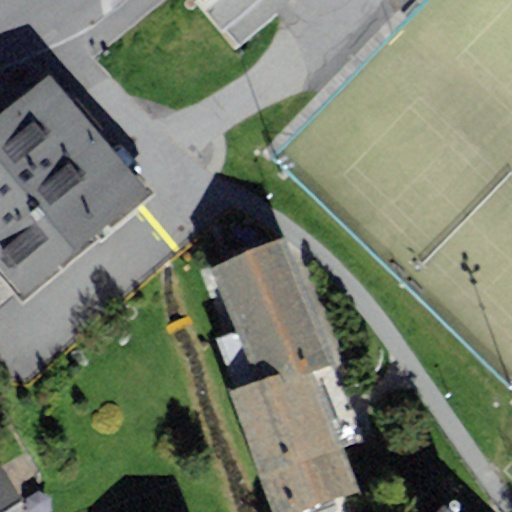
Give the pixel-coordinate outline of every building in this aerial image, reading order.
[(199,0),(197,2),(236,50),(296,0),(199,0)] [(0,215),(99,132),(49,74),(0,115),(0,215)] [(99,132),(0,215),(0,267),(25,297),(150,192),(99,132)] [(214,268),(257,382),(284,372),(289,383),(316,373),(336,366),(288,240),(214,268)] [(230,392),(275,511),(307,511),(362,492),(316,373),(289,383),(284,372),(257,382),(230,392)] [(0,511),(22,511),(22,502),(0,467),(0,511)]
